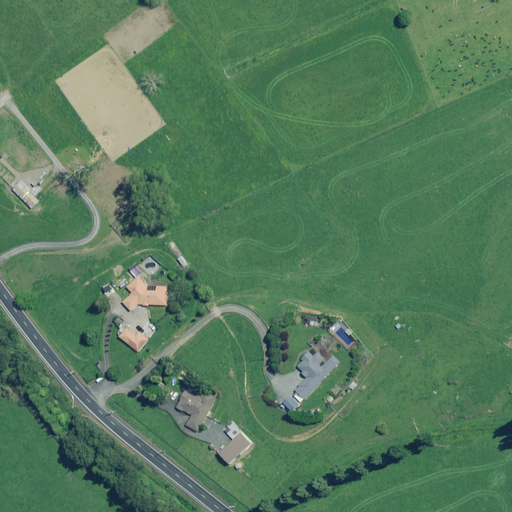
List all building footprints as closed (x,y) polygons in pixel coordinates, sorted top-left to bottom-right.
[(43,179),(40,176),(33,184),(36,186),(43,179)] [(36,196),(41,191),(36,187),(33,190),(22,180),(19,184),(15,180),(10,186),(34,208),(41,201),(36,196)] [(149,288),(139,277),(128,287),(134,293),(124,302),(132,311),(141,303),(143,305),(150,306),(150,305),(166,305),(167,288),(149,288)] [(137,334),(128,327),(120,336),(139,352),(149,340),(139,331),(137,334)] [(349,328),(345,332),(350,336),(354,332),(349,328)] [(313,348),(310,352),(303,359),(305,360),(298,366),(304,372),(303,373),(308,378),(296,390),(306,400),(322,383),(321,382),(340,362),(333,355),(321,367),(319,365),(325,360),(313,348)] [(216,398),(189,384),(177,407),(192,415),(187,426),(198,431),(206,415),(211,418),(214,413),(209,411),(216,398)] [(301,405),(292,396),(285,404),(293,412),(301,405)] [(252,444),(232,423),(224,431),(233,440),(220,453),(231,464),(252,444)]
